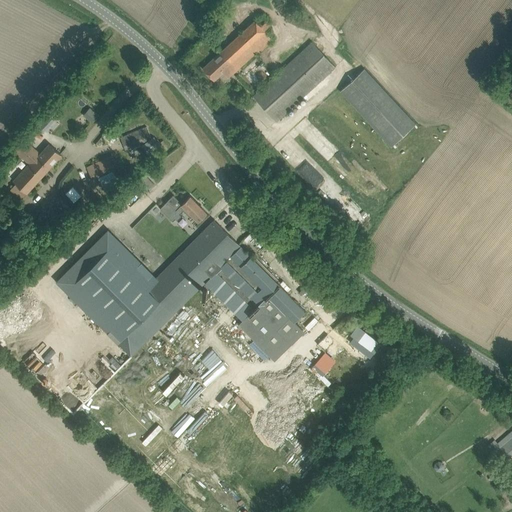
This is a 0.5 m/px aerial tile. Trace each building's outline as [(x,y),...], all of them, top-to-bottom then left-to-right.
[(203,68),(214,80),(223,72),(228,78),(256,52),(258,54),(273,40),(265,31),(271,26),(263,17),(257,23),(255,20),(203,68)] [(253,96),(276,121),(335,66),(312,41),(253,96)] [(341,92),(391,148),(415,126),(365,71),(341,92)] [(92,109),(85,117),(91,122),(98,114),(92,109)] [(52,121),(48,131),(57,135),(61,125),(52,121)] [(121,138),(126,149),(152,138),(147,127),(121,138)] [(16,183),(7,193),(18,203),(62,155),(49,144),(40,154),(24,139),(14,149),(30,163),(14,181),(16,183)] [(145,150),(152,158),(163,149),(157,141),(145,150)] [(111,157),(86,168),(92,181),(117,170),(111,157)] [(73,186),(66,193),(74,201),(81,195),(73,186)] [(160,208),(173,221),(184,210),(191,217),(193,215),(199,221),(207,212),(190,195),(182,203),(173,195),(160,208)] [(108,230),(57,281),(131,355),(205,282),(241,246),(214,220),(156,278),(108,230)] [(241,246),(205,282),(243,320),(239,324),(273,358),(303,329),(295,321),(305,311),(241,246)] [(307,291),(313,296),(317,292),(311,286),(307,291)] [(254,372),(249,377),(266,395),(271,391),(254,372)] [(511,437),(493,453),(502,462),(511,453),(511,437)]
